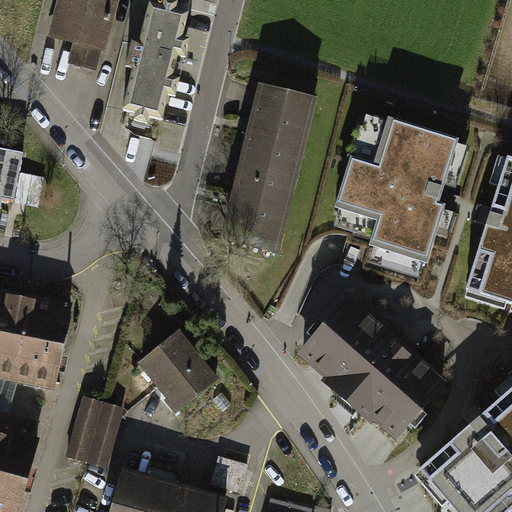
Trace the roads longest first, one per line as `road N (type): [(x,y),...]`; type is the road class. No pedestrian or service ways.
road 1 (residential): [(367,511),(230,317),(141,217)]
road 2 (residential): [(37,511),(105,235)]
road 3 (residential): [(141,217),(0,54)]
